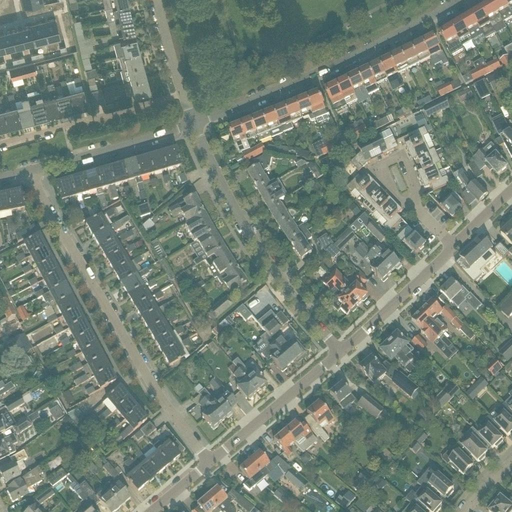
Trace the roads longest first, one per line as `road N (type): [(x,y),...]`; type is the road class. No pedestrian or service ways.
road 1 (residential): [(210,467),(136,361),(29,171)]
road 2 (residential): [(193,123),(315,74),(460,0)]
road 3 (residential): [(340,350),(257,245),(193,123)]
road 4 (residential): [(0,144),(182,93)]
road 5 (residential): [(210,467),(340,350)]
road 6 (residential): [(29,171),(193,123)]
road 7 (residential): [(340,350),(454,247)]
